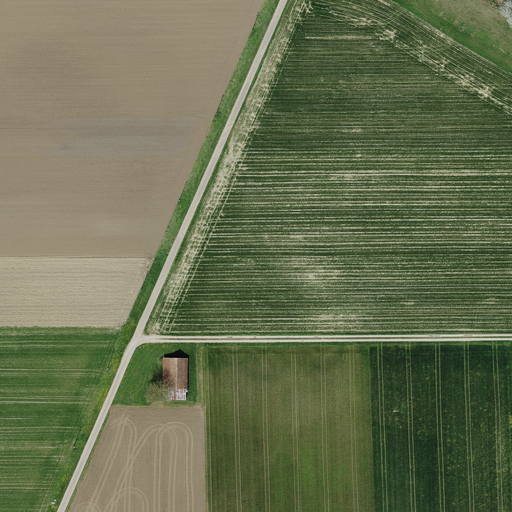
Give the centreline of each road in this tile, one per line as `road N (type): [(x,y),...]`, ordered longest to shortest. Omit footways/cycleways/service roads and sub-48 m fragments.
road 1 (track): [(284,0),(63,511)]
road 2 (track): [(511,337),(141,336)]
